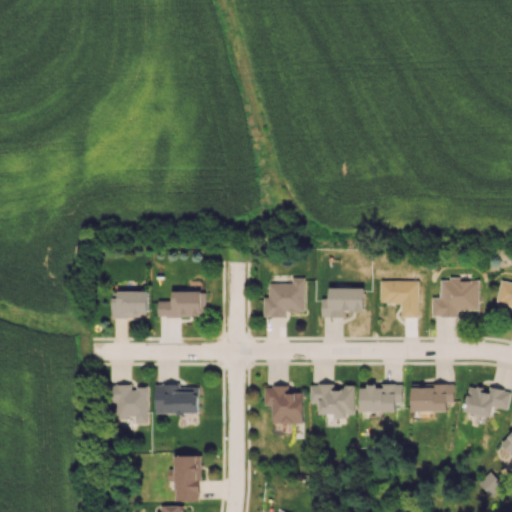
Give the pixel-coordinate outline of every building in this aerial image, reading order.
[(304,277),(292,277),(292,282),(268,282),(269,296),(263,296),(264,316),(286,316),(286,311),(305,311),(304,277)] [(478,310),(478,279),(458,279),(458,278),(439,278),(439,297),(432,297),(432,316),(458,316),(458,309),(478,310)] [(511,281),(500,279),(495,302),(511,305),(511,281)] [(380,301),(401,302),(401,316),(418,317),(418,280),(380,280),(380,301)] [(364,287),(328,286),(328,298),(321,298),(321,316),(343,317),(343,310),(363,310),(364,287)] [(147,290),(111,290),(112,316),(148,315),(147,290)] [(158,300),(157,315),(205,316),(205,291),(171,290),(171,300),(158,300)] [(131,383),(110,384),(110,403),(115,403),(115,417),(134,416),(135,423),(147,423),(147,387),(131,387),(131,383)] [(355,384),(343,384),(343,390),(334,390),(335,383),(310,383),(310,402),(318,402),(318,413),(335,414),(335,415),(355,415),(355,384)] [(447,410),(447,402),(455,401),(454,383),(411,383),(412,410),(447,410)] [(511,393),(470,383),(464,411),(491,417),(494,406),(507,409),(511,393)] [(360,386),(360,411),(396,411),(396,406),(403,406),(403,384),(375,384),(375,385),(360,386)] [(154,413),(198,413),(199,385),(155,385),(154,413)] [(303,392),(288,392),(288,385),(264,385),(265,405),(272,405),(272,423),(303,423),(303,392)] [(511,431),(501,444),(510,452),(511,449),(511,431)] [(200,454),(174,455),(174,468),(168,468),(168,480),(174,480),(175,500),(201,500),(200,454)] [(490,496),(503,484),(490,470),(477,482),(490,496)]
